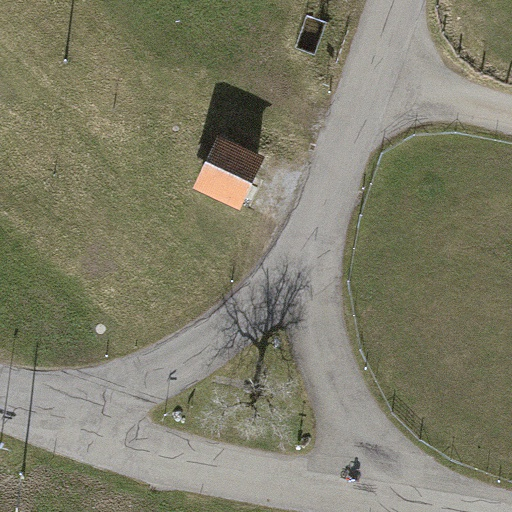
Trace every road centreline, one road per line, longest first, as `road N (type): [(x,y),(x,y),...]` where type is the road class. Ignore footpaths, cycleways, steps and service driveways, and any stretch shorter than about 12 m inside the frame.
road 1 (residential): [(50,426),(200,477),(370,496)]
road 2 (tertiary): [(400,0),(298,295)]
road 3 (tertiary): [(298,295),(174,370),(50,426)]
road 4 (residential): [(370,496),(298,295)]
